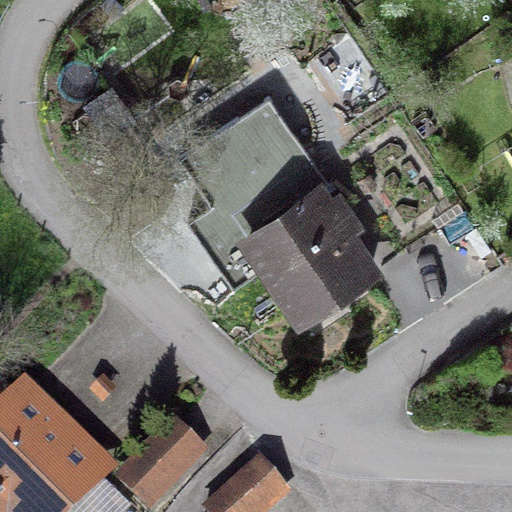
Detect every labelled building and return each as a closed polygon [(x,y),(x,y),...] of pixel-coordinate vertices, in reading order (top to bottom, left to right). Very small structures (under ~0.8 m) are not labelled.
[(235,236),(321,178),(267,99),(183,157),(214,202),(187,220),(234,288),(259,271),(235,236)] [(332,193),(321,178),(235,236),(259,271),(295,327),(383,269),(357,231),(366,225),(340,187),(332,193)] [(73,511),(117,467),(23,375),(0,398),(0,511),(73,511)] [(208,450),(174,417),(115,478),(149,510),(208,450)] [(266,511),(290,491),(259,455),(201,508),(204,511),(266,511)]
